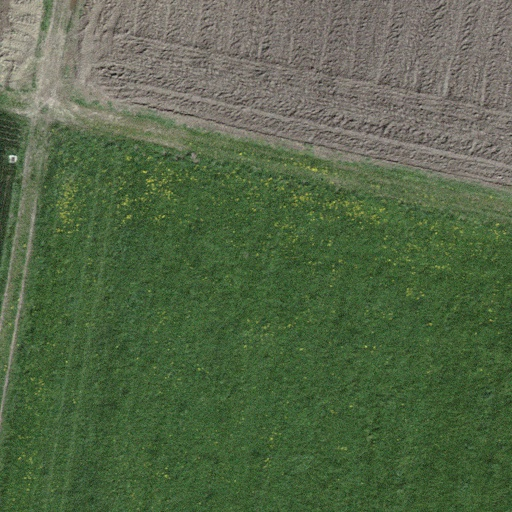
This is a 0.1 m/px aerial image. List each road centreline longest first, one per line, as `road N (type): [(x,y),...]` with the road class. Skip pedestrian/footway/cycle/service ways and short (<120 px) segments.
road 1 (track): [(0,104),(511,220)]
road 2 (track): [(50,0),(0,309)]
